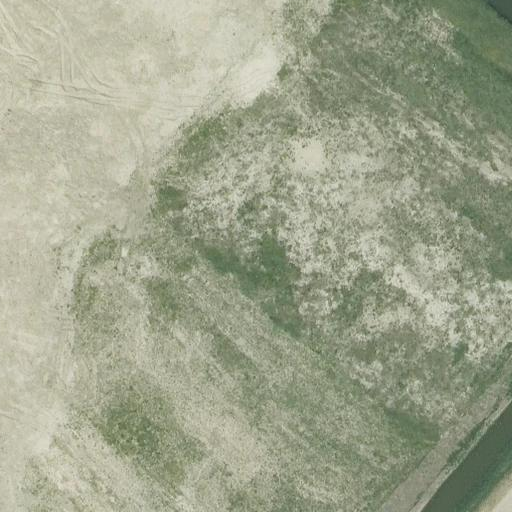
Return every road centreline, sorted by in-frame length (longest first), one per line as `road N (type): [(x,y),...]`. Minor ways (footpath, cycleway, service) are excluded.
road 1 (residential): [(111,511),(249,364),(332,218),(465,30)]
road 2 (residential): [(510,407),(428,511)]
